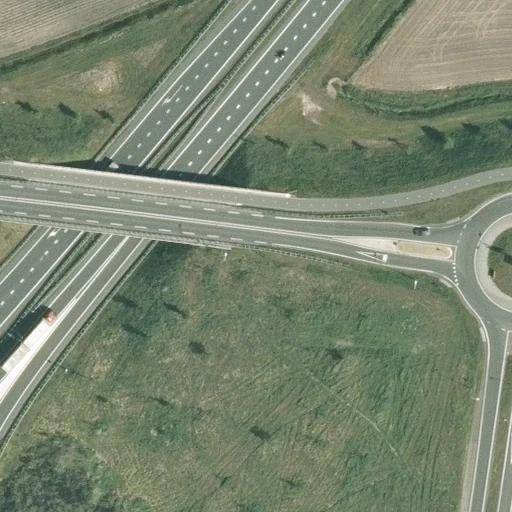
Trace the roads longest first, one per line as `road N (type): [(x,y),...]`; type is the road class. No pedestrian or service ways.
road 1 (trunk): [(266,0),(66,236)]
road 2 (trunk): [(128,229),(321,0)]
road 3 (primary): [(297,229),(0,192)]
road 4 (trunk): [(0,415),(128,229)]
road 5 (trunk): [(489,307),(496,348),(477,511)]
road 6 (trunk): [(0,371),(128,229)]
road 7 (primary): [(473,232),(297,229)]
road 8 (primary): [(297,229),(467,273)]
